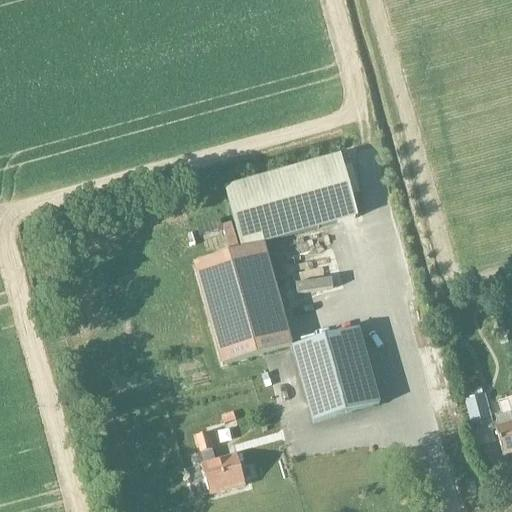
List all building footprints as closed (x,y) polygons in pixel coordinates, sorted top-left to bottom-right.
[(224,191),(242,252),(358,218),(351,196),(359,194),(351,165),(343,168),(340,157),(224,191)] [(291,348),(262,247),(192,267),(221,369),(291,348)] [(358,331),(291,349),(312,425),(379,406),(358,331)] [(483,396),(464,401),(472,429),(491,423),(483,396)] [(502,457),(511,453),(511,425),(495,430),(502,457)] [(201,466),(209,496),(244,487),(236,457),(215,463),(212,451),(213,451),(208,434),(195,438),(200,455),(201,455),(204,465),(201,466)]
